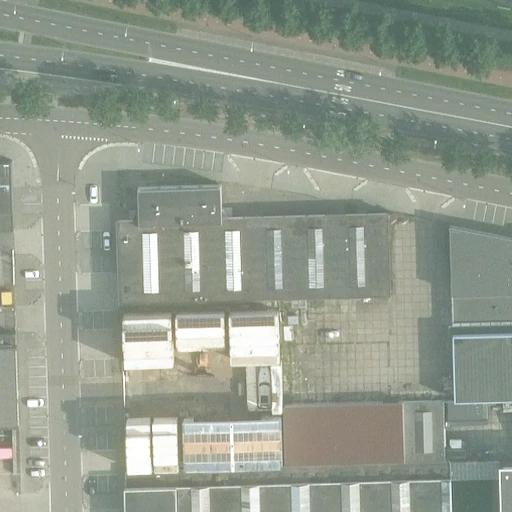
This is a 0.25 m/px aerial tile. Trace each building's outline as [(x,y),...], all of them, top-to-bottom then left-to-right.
[(0,232),(14,232),(12,162),(0,162),(0,232)] [(390,294),(388,214),(222,219),(221,186),(138,188),(139,221),(118,222),(120,302),(390,294)] [(511,237),(450,226),(453,325),(511,323),(511,237)] [(511,323),(453,325),(455,401),(511,399),(511,323)] [(0,426),(20,426),(17,346),(17,334),(0,334),(0,426)] [(403,403),(404,463),(444,461),(442,401),(403,403)] [(511,511),(511,460),(500,461),(501,511),(511,511)] [(404,463),(128,471),(126,471),(127,488),(125,488),(126,511),(445,511),(444,461),(404,463)]
